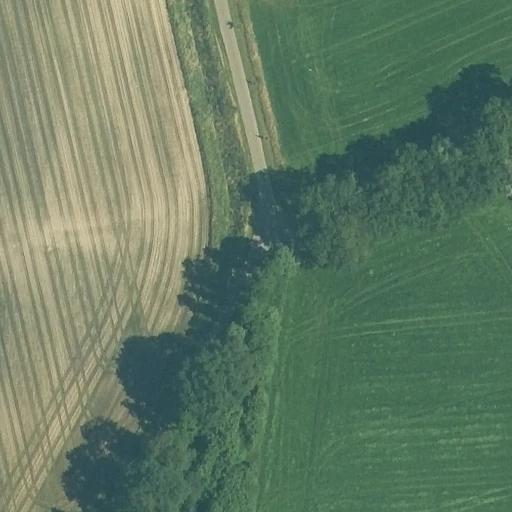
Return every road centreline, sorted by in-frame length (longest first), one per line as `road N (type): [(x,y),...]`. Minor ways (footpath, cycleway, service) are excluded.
road 1 (unclassified): [(222,0),(264,169),(263,211),(230,304),(116,511)]
road 2 (track): [(251,245),(511,166)]
